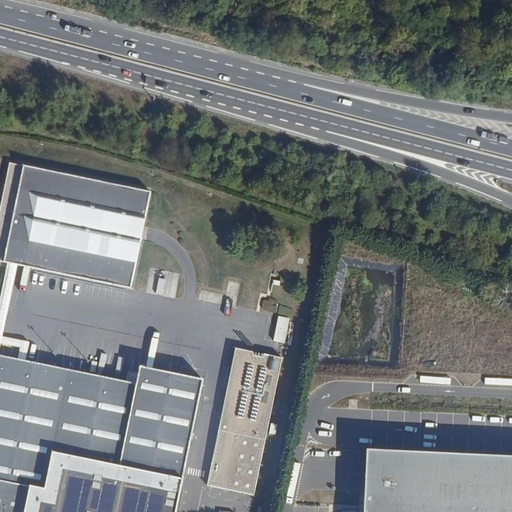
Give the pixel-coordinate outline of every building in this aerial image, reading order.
[(1,208),(0,213),(0,260),(9,262),(18,264),(131,290),(153,193),(11,162),(1,208)] [(0,348),(18,264),(9,262),(0,301),(0,348)] [(236,349),(206,486),(253,495),(283,359),(265,355),(263,359),(254,357),(255,353),(236,349)] [(0,511),(175,511),(204,380),(140,367),(137,384),(0,355),(0,511)] [(362,511),(511,511),(511,448),(367,442),(365,475),(362,511)]
